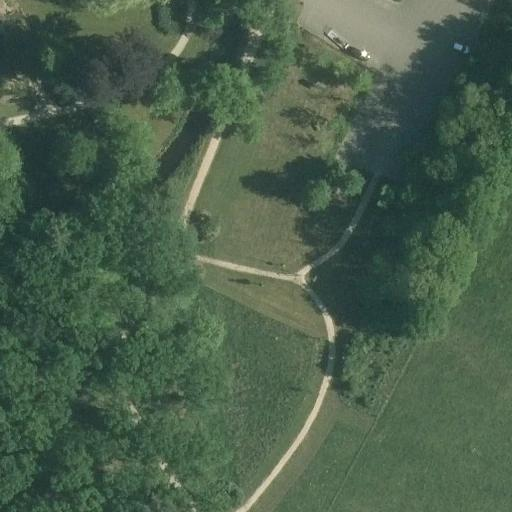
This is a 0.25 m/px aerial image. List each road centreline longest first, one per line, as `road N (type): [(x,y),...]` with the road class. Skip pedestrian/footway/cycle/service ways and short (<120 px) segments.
road 1 (track): [(225,511),(225,482),(174,271),(174,238)]
road 2 (track): [(174,238),(231,106),(265,0)]
road 3 (track): [(174,238),(98,234),(0,252)]
